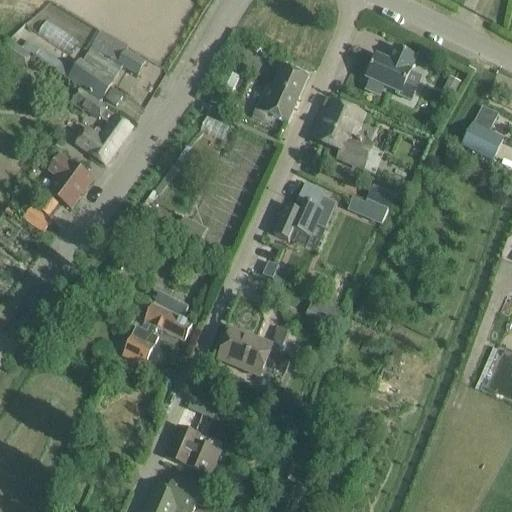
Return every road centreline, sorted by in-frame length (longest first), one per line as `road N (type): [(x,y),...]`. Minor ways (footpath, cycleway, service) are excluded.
road 1 (unclassified): [(136,511),(356,0)]
road 2 (tertiary): [(0,348),(233,0)]
road 3 (tertiary): [(511,64),(374,0)]
